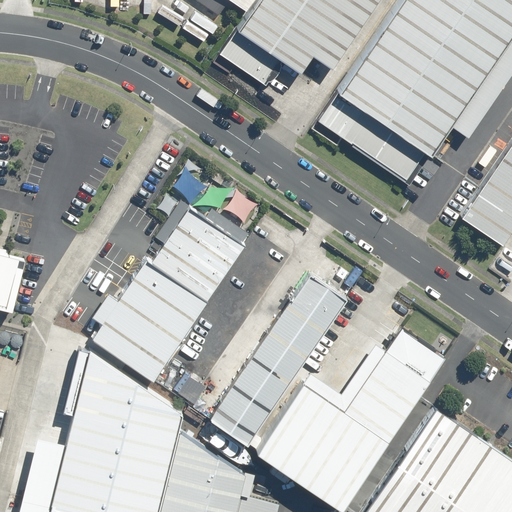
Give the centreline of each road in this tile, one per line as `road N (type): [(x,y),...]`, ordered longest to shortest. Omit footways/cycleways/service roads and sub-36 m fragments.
road 1 (tertiary): [(511,328),(168,91),(83,49),(0,31)]
road 2 (unknown): [(404,257),(325,381)]
